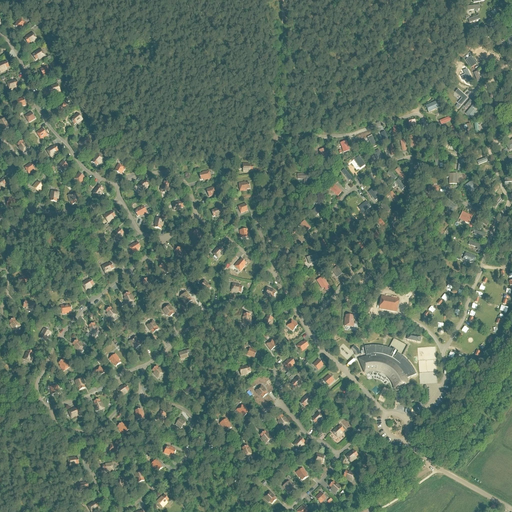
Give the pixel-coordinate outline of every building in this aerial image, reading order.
[(23,27),(26,24),(21,19),(16,23),(17,24),(14,26),(18,30),(22,27),(23,27)] [(33,42),(37,40),(32,33),(27,37),(27,38),(25,40),(28,44),(32,41),(33,42)] [(41,59),(45,56),(41,50),(35,53),(35,54),(33,56),(36,61),(40,58),(41,59)] [(9,67),(7,62),(2,64),(1,63),(0,64),(0,71),(1,72),(7,69),(6,69),(9,67)] [(43,77),(50,74),(47,66),(40,70),(43,77)] [(455,82),(463,74),(459,70),(451,78),(455,82)] [(19,86),(17,81),(12,82),(11,81),(7,83),(10,90),(16,88),(16,87),(19,86)] [(54,94),(60,92),(58,85),(53,86),(54,87),(49,89),(51,94),(54,93),(54,94)] [(459,91),(457,94),(462,99),(458,103),(461,106),(467,98),(459,91)] [(19,108),(26,105),(24,98),(16,100),(19,108)] [(60,113),(67,108),(63,102),(56,106),(60,113)] [(427,106),(429,112),(439,108),(437,102),(427,106)] [(468,114),(465,111),(467,109),(463,105),(455,114),(462,120),(468,114)] [(29,123),(35,119),(31,112),(25,116),(29,123)] [(79,123),(83,120),(78,114),(72,118),(73,119),(70,121),(74,125),(78,122),(79,123)] [(450,116),(439,121),(441,125),(451,120),(450,116)] [(9,128),(7,123),(8,123),(6,119),(0,121),(0,124),(2,128),(4,131),(9,128)] [(415,120),(408,121),(410,131),(417,129),(415,120)] [(41,140),(47,135),(43,129),(36,133),(41,140)] [(371,136),(367,138),(370,144),(368,145),(370,149),(376,146),(371,136)] [(90,143),(87,138),(82,142),(82,141),(78,144),(83,150),(88,145),(90,143)] [(24,143),(22,141),(17,144),(21,149),(20,149),(23,153),(29,148),(25,143),(24,143)] [(350,150),(347,141),(341,143),(344,152),(350,150)] [(59,151),(55,146),(51,149),(50,148),(46,151),(51,157),(56,154),(56,153),(59,151)] [(328,156),(326,148),(320,150),(322,158),(328,156)] [(379,151),(374,154),(378,163),(384,161),(379,151)] [(101,163),(104,160),(98,154),(93,159),(94,160),(92,162),(96,166),(100,162),(101,163)] [(359,156),(354,160),(360,168),(365,165),(359,156)] [(64,172),(69,166),(63,161),(58,167),(64,172)] [(29,174),(35,170),(31,163),(24,168),(29,174)] [(121,175),(125,168),(118,164),(114,171),(121,175)] [(353,178),(346,168),(342,171),(350,181),(353,178)] [(397,169),(395,171),(402,180),(405,178),(397,169)] [(211,179),(209,171),(202,173),(202,174),(199,175),(201,180),(206,179),(206,180),(211,179)] [(390,171),(387,173),(394,181),(396,178),(390,171)] [(80,184),(85,178),(79,173),(74,179),(80,184)] [(298,179),(304,179),(304,185),(310,185),(310,174),(298,174),(298,179)] [(381,179),(376,183),(383,192),(388,188),(381,179)] [(149,185),(145,180),(141,184),(140,183),(137,187),(142,192),(147,188),(147,187),(149,185)] [(398,180),(395,182),(401,190),(404,188),(398,180)] [(464,186),(470,193),(477,188),(471,180),(464,186)] [(39,193),(44,187),(38,182),(33,188),(39,193)] [(169,187),(170,184),(164,182),(163,187),(162,187),(160,191),(168,194),(170,187),(169,187)] [(461,193),(465,189),(460,182),(455,186),(461,193)] [(250,189),(249,183),(243,184),(243,183),(239,184),(240,192),(247,191),(247,190),(250,189)] [(330,189),(338,196),(343,191),(334,184),(330,189)] [(496,185),(489,194),(492,196),(499,188),(496,185)] [(102,192),(104,189),(99,186),(96,190),(95,190),(92,194),(99,198),(103,192),(102,192)] [(209,197),(216,195),(213,188),(206,190),(209,197)] [(380,197),(374,188),(369,192),(375,201),(380,197)] [(58,197),(59,193),(51,191),(50,198),(51,198),(51,201),(56,202),(57,197),(58,197)] [(392,192),(389,194),(391,196),(396,203),(399,201),(392,192)] [(72,205),(77,204),(76,198),(77,198),(76,194),(68,196),(70,202),(71,202),(72,205)] [(494,208),(501,200),(498,198),(492,206),(494,208)] [(16,208),(18,203),(13,201),(13,200),(9,199),(7,206),(13,208),(13,207),(16,208)] [(447,200),(444,205),(445,207),(452,212),(456,206),(447,200)] [(359,207),(363,213),(372,206),(368,201),(359,207)] [(184,208),(182,202),(177,203),(177,202),(172,203),(174,211),(181,210),(180,209),(184,208)] [(383,203),(380,205),(387,213),(390,210),(383,203)] [(241,214),(248,211),(245,204),(238,207),(241,214)] [(310,213),(315,218),(323,209),(318,205),(310,213)] [(143,215),(147,213),(143,206),(137,209),(137,210),(135,212),(137,217),(142,214),(143,215)] [(219,216),(223,215),(221,208),(214,210),(215,211),(212,211),(213,217),(218,216),(219,216)] [(113,218),(115,216),(112,212),(108,215),(107,214),(103,217),(108,223),(113,219),(113,218)] [(462,212),(459,219),(465,222),(468,223),(472,217),(462,212)] [(486,226),(488,222),(479,217),(477,221),(486,226)] [(163,224),(164,220),(156,218),(155,225),(156,225),(155,228),(160,230),(162,224),(163,224)] [(380,219),(377,222),(383,229),(386,227),(380,219)] [(311,228),(305,220),(300,225),(306,232),(311,228)] [(361,231),(355,223),(350,227),(356,235),(361,231)] [(121,235),(124,233),(120,229),(116,233),(115,232),(112,236),(117,241),(122,236),(121,235)] [(241,238),(248,237),(247,229),(239,231),(241,238)] [(199,234),(198,231),(193,233),(195,238),(194,238),(195,242),(202,240),(200,234),(199,234)] [(377,232),(369,238),(373,243),(381,237),(377,232)] [(337,236),(332,239),(337,247),(342,243),(337,236)] [(480,251),(482,246),(469,241),(468,245),(477,248),(476,250),(480,251)] [(324,242),(321,245),(328,255),(331,252),(324,242)] [(360,242),(357,245),(363,252),(366,250),(360,242)] [(138,249),(141,248),(138,243),(133,246),(132,245),(129,247),(133,254),(138,250),(138,249)] [(182,250),(180,247),(175,251),(178,255),(178,256),(180,259),(186,255),(182,249),(182,250)] [(222,253),(224,251),(220,247),(216,251),(216,250),(212,254),(218,259),(223,254),(222,253)] [(462,259),(473,264),(475,256),(465,252),(462,259)] [(319,261),(316,254),(307,258),(310,265),(319,261)] [(354,265),(348,256),(345,257),(351,267),(354,265)] [(244,266),(246,263),(242,259),(238,264),(237,263),(234,266),(240,272),(245,266),(244,266)] [(111,270),(114,269),(111,263),(106,266),(106,265),(102,267),(105,274),(111,271),(111,270)] [(166,266),(164,264),(159,267),(163,271),(162,272),(165,276),(171,271),(166,265),(166,266)] [(343,274),(338,266),(332,270),(338,278),(343,274)] [(29,284),(28,276),(21,277),(21,278),(18,279),(19,285),(24,284),(25,285),(29,284)] [(317,280),(323,289),(329,285),(323,276),(317,280)] [(312,290),(315,288),(317,291),(320,290),(313,277),(307,280),(312,290)] [(147,291),(154,286),(149,280),(149,281),(147,279),(142,282),(145,286),(145,287),(147,291)] [(91,286),(94,284),(91,280),(86,283),(85,282),(82,284),(86,291),(92,287),(91,286)] [(207,293),(211,289),(207,285),(207,284),(204,281),(199,287),(204,291),(207,293)] [(241,293),(242,287),(237,286),(237,285),(233,284),(231,292),(238,293),(238,292),(241,293)] [(273,298),(276,293),(271,291),(271,290),(267,288),(264,295),(270,298),(270,297),(273,298)] [(127,305),(134,302),(131,296),(130,296),(129,293),(124,295),(126,300),(125,301),(127,305)] [(187,305),(191,301),(188,297),(189,296),(186,293),(180,297),(184,303),(185,302),(187,305)] [(396,312),(399,300),(381,297),(379,309),(396,312)] [(32,311),(35,304),(28,302),(28,303),(25,302),(23,307),(28,309),(28,310),(32,311)] [(68,306),(67,305),(61,307),(62,314),(66,313),(66,312),(72,312),(71,306),(68,306)] [(170,318),(174,314),(171,310),(172,309),(169,306),(163,310),(167,316),(168,315),(170,318)] [(111,320),(117,315),(113,310),(112,310),(110,308),(106,311),(109,316),(108,316),(111,320)] [(250,320),(249,314),(244,314),(244,318),(243,318),(243,324),(251,324),(251,320),(250,320)] [(272,321),(273,318),(267,316),(265,321),(264,321),(263,325),(270,328),(272,322),(272,321)] [(353,328),(353,319),(352,319),(352,316),(347,316),(347,320),(345,320),(345,327),(353,328)] [(14,331),(20,326),(17,321),(16,321),(14,319),(9,322),(12,326),(11,327),(14,331)] [(293,331),(298,325),(292,320),(287,326),(293,331)] [(153,333),(158,330),(155,325),(156,325),(153,321),(147,326),(151,331),(153,333)] [(92,335),(99,332),(96,326),(95,326),(94,323),(89,326),(91,331),(90,331),(92,335)] [(49,337),(51,333),(44,329),(41,335),(42,336),(40,339),(45,341),(48,337),(49,337)] [(136,349),(141,346),(137,341),(138,341),(135,337),(129,342),(133,347),(134,347),(136,349)] [(78,352),(84,347),(80,342),(79,343),(77,340),(72,344),(76,348),(75,349),(78,352)] [(271,351),(277,346),(272,340),(266,345),(271,351)] [(309,346),(305,341),(301,344),(300,343),(296,346),(301,352),(306,348),(309,346)] [(359,360),(364,371),(366,370),(368,370),(370,369),(372,369),(374,369),(376,369),(378,370),(380,370),(382,371),(384,371),(386,372),(387,374),(389,375),(390,376),(392,378),(393,379),(394,381),(395,383),(396,385),(396,387),(404,385),(405,387),(409,386),(408,384),(407,381),(406,379),(416,375),(414,371),(412,367),(409,364),(407,361),(404,358),(401,355),(397,353),(398,352),(394,350),(393,351),(389,349),(385,348),(381,347),(377,347),(373,347),(369,347),(365,347),(367,358),(364,358),(362,359),(359,360)] [(254,358),(257,351),(250,348),(247,356),(254,358)] [(32,358),(34,353),(28,351),(27,354),(26,353),(24,360),(31,362),(33,358),(32,358)] [(116,367),(121,363),(119,361),(119,360),(115,355),(109,359),(112,363),(113,362),(116,367)] [(295,363),(291,359),(287,362),(286,362),(283,365),(288,370),(293,366),(292,365),(295,363)] [(64,372),(70,367),(66,362),(65,363),(63,360),(58,364),(62,368),(61,369),(64,372)] [(318,371),(324,365),(318,360),(313,365),(318,371)] [(250,372),(249,366),(244,368),(243,367),(239,368),(241,376),(248,374),(247,373),(250,372)] [(98,378),(105,373),(100,367),(94,372),(98,378)] [(158,379),(164,373),(159,368),(159,369),(156,367),(152,370),(156,374),(155,375),(158,379)] [(328,386),(334,381),(329,375),(323,380),(328,386)] [(299,386),(303,383),(298,377),(293,382),(291,385),(295,389),(299,385),(299,386)] [(85,388),(83,383),(84,383),(82,379),(75,381),(78,388),(78,387),(80,390),(85,388)] [(126,392),(129,390),(126,385),(121,389),(121,388),(117,390),(122,397),(127,393),(126,392)] [(51,395),(59,394),(58,386),(50,388),(51,395)] [(263,398),(267,395),(263,390),(264,390),(261,386),(255,391),(260,397),(261,396),(263,398)] [(309,405),(312,402),(307,396),(302,400),(302,401),(300,403),(304,408),(308,404),(309,405)] [(100,403),(99,400),(94,402),(96,407),(95,407),(97,412),(104,409),(101,402),(100,403)] [(244,417),(248,414),(244,409),(245,409),(242,405),(236,410),(241,416),(242,415),(244,417)] [(80,414),(78,408),(73,411),(72,410),(68,412),(71,419),(78,416),(77,415),(80,414)] [(142,415),(141,409),(135,411),(136,414),(135,414),(137,421),(144,419),(143,414),(142,415)] [(165,417),(166,414),(161,412),(159,417),(158,416),(156,420),(163,424),(166,417),(165,417)] [(320,422),(323,419),(318,413),(313,417),(313,418),(311,420),(315,425),(319,421),(320,422)] [(283,418),(282,415),(277,419),(280,423),(279,424),(282,427),(288,423),(284,417),(283,418)] [(182,421),(179,419),(176,424),(181,428),(185,423),(184,423),(185,421),(183,420),(182,421)] [(226,431),(231,428),(228,424),(229,423),(226,419),(220,424),(224,429),(226,431)] [(212,423),(215,431),(221,428),(217,421),(212,423)] [(124,425),(121,423),(117,427),(121,431),(120,432),(123,435),(129,430),(124,425)] [(344,430),(340,426),(336,430),(335,429),(332,432),(337,438),(342,433),(344,430)] [(267,434),(264,432),(260,435),(263,440),(266,444),(272,439),(267,434)] [(259,444),(262,441),(257,435),(254,438),(259,444)] [(303,444),(305,442),(301,438),(297,442),(296,441),(293,445),(299,450),(303,445),(303,444)] [(117,453),(119,445),(111,444),(109,451),(117,453)] [(174,456),(176,451),(171,449),(171,448),(167,446),(164,453),(170,456),(171,455),(174,456)] [(249,449),(247,446),(242,448),(244,453),(243,454),(245,458),(252,455),(249,449)] [(358,455),(354,451),(350,454),(349,454),(346,456),(351,462),(356,458),(355,457),(358,455)] [(322,464),(324,457),(317,455),(315,462),(322,464)] [(79,464),(78,458),(73,459),(73,458),(68,459),(69,467),(76,466),(76,465),(79,464)] [(158,472),(162,468),(158,464),(159,463),(156,460),(150,466),(155,470),(156,470),(158,472)] [(113,472),(112,464),(106,465),(106,466),(103,466),(103,472),(109,471),(109,472),(113,472)] [(302,481),(307,477),(304,473),(305,472),(302,469),(296,473),(300,478),(302,481)] [(144,481),(142,476),(143,476),(142,471),(135,474),(137,480),(138,480),(139,483),(144,481)] [(348,473),(345,471),(343,477),(348,479),(348,480),(352,481),(355,474),(349,472),(348,473)] [(123,486),(125,482),(118,478),(115,484),(116,485),(114,488),(119,490),(122,486),(123,486)] [(290,494),(294,490),(291,486),(292,485),(289,482),(283,487),(287,492),(288,491),(290,494)] [(336,494),(341,488),(336,483),(335,484),(333,482),(329,486),(333,490),(332,491),(336,494)] [(89,488),(87,483),(82,484),(82,483),(78,485),(80,492),(86,490),(86,489),(89,488)] [(272,504),(276,500),(272,496),(273,495),(269,492),(264,498),(269,503),(270,502),(272,504)] [(320,504),(326,498),(321,493),(315,498),(320,504)] [(169,500),(165,496),(161,500),(160,499),(157,502),(162,508),(167,503),(166,502),(169,500)] [(100,507),(96,502),(92,505),(91,504),(87,506),(91,511),(93,511),(97,509),(97,508),(100,507)]
